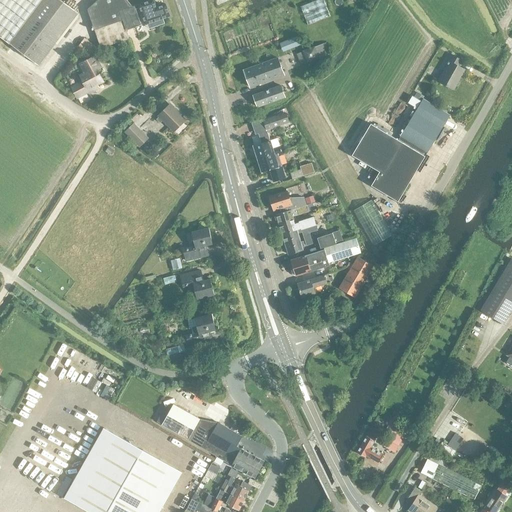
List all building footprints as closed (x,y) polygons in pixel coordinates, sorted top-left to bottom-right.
[(0,0),(0,36),(10,44),(42,0),(0,0)] [(42,0),(10,44),(12,45),(38,65),(78,13),(61,0),(42,0)] [(97,0),(87,9),(100,48),(129,39),(126,30),(141,25),(134,5),(132,6),(126,0),(97,0)] [(153,0),(150,0),(138,4),(145,24),(151,22),(152,27),(163,24),(161,19),(169,16),(166,4),(156,7),(153,0)] [(324,0),(313,0),(301,5),(308,24),(330,15),(324,0)] [(298,34),(280,42),(283,50),(302,43),(298,34)] [(76,48),(88,57),(96,46),(84,38),(76,48)] [(307,62),(330,53),(326,42),(315,46),(314,46),(303,50),(307,62)] [(461,76),(465,69),(457,65),(460,59),(450,53),(445,62),(448,64),(438,81),(452,88),(459,75),(461,76)] [(82,81),(71,87),(77,98),(88,92),(88,94),(99,88),(97,85),(104,81),(97,69),(101,67),(95,55),(79,64),(84,73),(79,76),(82,81)] [(278,57),(243,70),(250,87),(285,74),(278,57)] [(257,107),(285,96),(281,85),(253,96),(257,107)] [(417,108),(421,101),(412,96),(408,102),(417,108)] [(370,122),(351,154),(379,171),(373,181),(400,197),(427,152),(450,114),(423,98),(398,139),(370,122)] [(174,131),(185,120),(170,104),(158,115),(159,116),(156,119),(160,123),(163,120),(174,131)] [(286,113),(284,114),(263,120),(265,128),(289,121),(286,113)] [(133,123),(125,131),(140,146),(148,138),(133,123)] [(254,144),(257,156),(281,149),(280,145),(277,137),(269,140),(267,131),(258,133),(261,142),(254,144)] [(281,149),(257,156),(262,171),(270,169),(273,180),(285,176),(281,164),(277,166),(274,157),(283,154),(281,149)] [(300,166),(303,176),(314,172),(311,163),(300,166)] [(303,197),(288,197),(286,192),(270,197),(274,210),(290,204),(293,203),(294,207),(294,208),(306,204),(316,201),(314,195),(304,199),(303,197)] [(278,223),(293,218),(293,217),(315,210),(312,203),(306,205),(306,204),(294,208),(294,207),(275,213),(278,223)] [(293,218),(278,223),(282,234),(314,224),(311,216),(294,221),(293,218)] [(314,224),(282,234),(284,242),(299,237),(298,233),(302,232),(303,236),(309,234),(309,232),(316,230),(314,224)] [(204,244),(210,242),(206,227),(192,231),(194,239),(191,240),(193,247),(183,250),(186,259),(206,254),(204,244)] [(339,230),(317,237),(320,246),(342,239),(339,230)] [(284,242),(288,252),(288,254),(303,249),(302,247),(312,243),(309,234),(303,236),(305,240),(301,242),(299,237),(284,242)] [(335,261),(361,252),(357,238),(323,248),(323,249),(291,259),(296,275),(335,263),(335,261)] [(355,295),(373,265),(358,256),(352,265),(348,262),(345,267),(349,269),(339,286),(355,295)] [(511,258),(480,310),(501,323),(511,305),(511,258)] [(197,296),(212,292),(208,278),(202,280),(199,270),(180,276),(183,285),(190,283),(192,289),(195,288),(197,296)] [(311,285),(328,280),(327,273),(297,283),(301,296),(314,293),(311,285)] [(204,329),(212,327),(208,314),(193,319),(195,326),(191,327),(193,334),(184,336),(187,346),(207,340),(204,329)] [(327,396),(332,399),(335,393),(330,390),(327,396)] [(187,439),(199,418),(172,403),(160,423),(187,439)] [(216,422),(199,418),(187,439),(230,464),(229,465),(230,465),(230,464),(234,457),(230,454),(234,445),(235,445),(243,430),(238,427),(235,432),(216,422)] [(394,451),(401,439),(403,436),(401,435),(405,428),(391,420),(385,430),(388,432),(381,444),(394,451)] [(103,427),(64,497),(90,511),(159,511),(182,472),(103,427)] [(456,449),(463,437),(455,431),(447,444),(456,449)] [(365,457),(365,456),(366,455),(378,462),(383,453),(372,447),(376,441),(374,440),(375,439),(371,437),(370,437),(367,435),(357,453),(365,457)] [(234,457),(230,464),(230,465),(253,478),(262,460),(235,445),(234,445),(230,454),(234,457)] [(473,500),(480,485),(426,460),(419,474),(473,500)] [(211,464),(208,469),(214,473),(217,467),(211,464)] [(242,502),(251,486),(243,481),(240,486),(239,485),(237,488),(231,485),(235,479),(232,477),(230,481),(226,479),(221,488),(224,490),(223,492),(242,502)] [(494,511),(505,496),(504,496),(510,487),(502,482),(481,511),(494,511)] [(433,511),(437,507),(419,495),(422,491),(415,487),(406,500),(412,504),(408,510),(411,511),(433,511)] [(237,510),(242,502),(223,492),(220,490),(210,508),(217,511),(222,502),(237,510)] [(215,498),(208,494),(203,504),(210,508),(215,498)] [(192,498),(188,505),(201,511),(208,511),(211,508),(210,508),(203,504),(192,498)]
